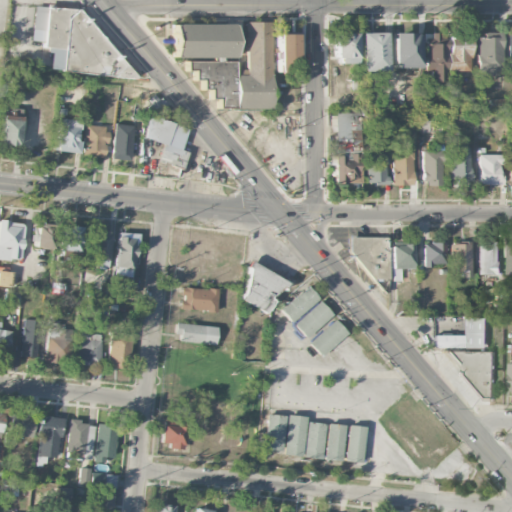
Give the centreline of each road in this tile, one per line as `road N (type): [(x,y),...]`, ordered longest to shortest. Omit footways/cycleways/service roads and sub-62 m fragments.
road 1 (tertiary): [(511,6),(107,8)]
road 2 (residential): [(511,508),(140,472)]
road 3 (residential): [(135,511),(166,203)]
road 4 (primary): [(475,436),(282,214)]
road 5 (primary): [(282,214),(100,0)]
road 6 (tertiary): [(511,216),(282,214)]
road 7 (residential): [(318,215),(315,0)]
road 8 (tertiary): [(166,203),(0,185)]
road 9 (residential): [(147,404),(0,387)]
